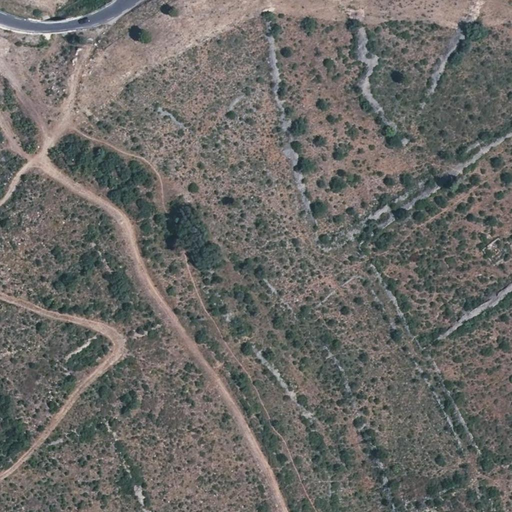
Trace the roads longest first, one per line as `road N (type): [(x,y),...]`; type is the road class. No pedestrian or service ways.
road 1 (track): [(0,119),(16,145),(127,218),(145,278),(233,409),(280,511)]
road 2 (track): [(0,476),(28,457),(74,393),(118,352),(113,337),(94,325),(0,298)]
road 3 (primary): [(127,0),(102,17),(57,28),(0,17)]
road 4 (track): [(0,202),(56,132),(71,97)]
